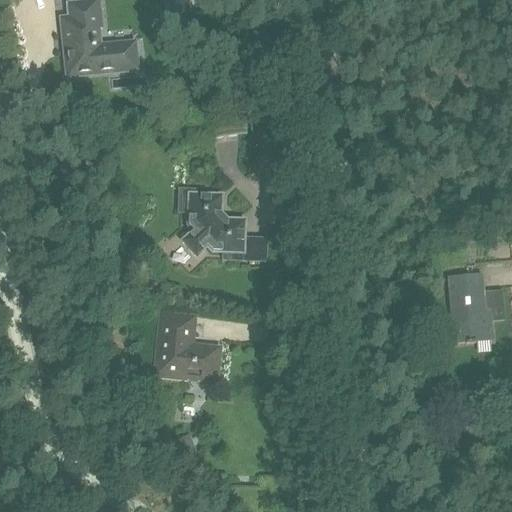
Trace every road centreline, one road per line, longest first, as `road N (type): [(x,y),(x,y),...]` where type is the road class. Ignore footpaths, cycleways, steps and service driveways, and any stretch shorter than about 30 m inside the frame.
road 1 (track): [(328,0),(368,511)]
road 2 (unclassified): [(140,511),(45,429),(0,240)]
